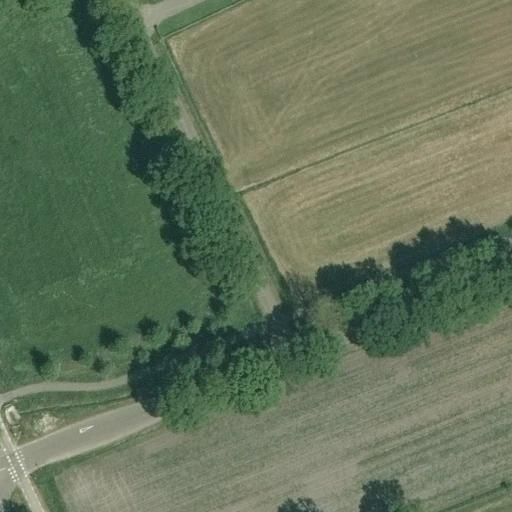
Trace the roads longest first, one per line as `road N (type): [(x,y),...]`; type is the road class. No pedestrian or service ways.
road 1 (unclassified): [(291,357),(123,0)]
road 2 (unclassified): [(0,472),(291,357)]
road 3 (unclassified): [(291,357),(511,272)]
